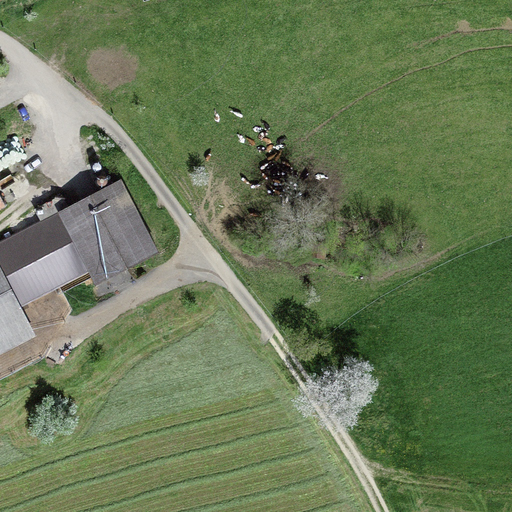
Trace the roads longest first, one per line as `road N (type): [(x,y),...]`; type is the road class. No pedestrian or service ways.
road 1 (track): [(383,511),(338,429),(125,144)]
road 2 (unclassified): [(125,144),(0,40)]
